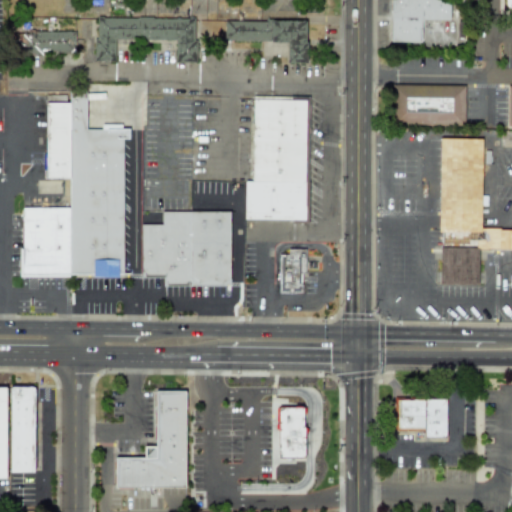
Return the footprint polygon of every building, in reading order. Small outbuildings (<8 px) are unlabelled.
[(420,19),(448,20),(448,0),(389,0),(389,41),(420,42),(420,19)] [(195,18),(95,18),(95,61),(114,61),(114,40),(174,40),(174,62),(194,62),(195,18)] [(285,62),(305,63),(305,21),(224,20),(224,41),(285,41),(285,62)] [(75,31),(24,32),(24,55),(42,55),(42,52),(75,52),(75,31)] [(391,84),(464,85),(464,123),(391,123),(391,84)] [(18,277),(18,249),(23,249),(23,208),(69,209),(69,178),(45,178),(45,104),(70,104),(70,90),(86,90),(86,128),(128,129),(129,140),(122,140),(123,274),(18,277)] [(253,96),(252,181),(245,181),(244,219),(305,221),(308,97),(253,96)] [(438,137),(436,283),(478,284),(478,248),(511,248),(511,227),(481,227),(482,138),(438,137)] [(141,224),(141,277),(162,277),(162,286),(230,286),(230,212),(162,212),(162,224),(141,224)] [(280,291),(279,255),(288,255),(288,250),(306,250),(306,272),(300,273),(300,290),(280,291)] [(10,470),(9,388),(32,388),(32,470),(10,470)] [(155,391),(154,446),(143,446),(143,457),(114,456),(114,487),(184,487),(184,391),(155,391)] [(396,398),(396,429),(423,429),(423,437),(446,437),(446,399),(396,398)] [(277,458),(277,407),(303,407),(303,457),(277,458)]
